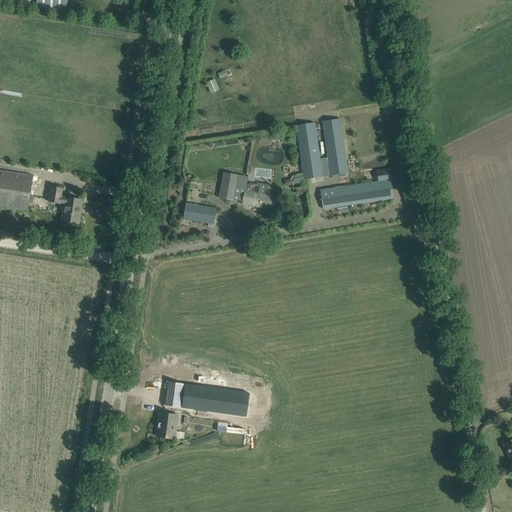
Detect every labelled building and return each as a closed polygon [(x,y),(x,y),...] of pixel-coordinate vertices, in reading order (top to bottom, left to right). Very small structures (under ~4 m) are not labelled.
[(36,0),(37,7),(67,8),(68,2),(79,3),(79,0),(36,0)] [(215,80),(206,83),(211,94),(219,90),(215,80)] [(348,173),(342,136),(340,120),(322,123),(330,176),(348,173)] [(296,126),(297,136),(304,180),(322,177),(314,124),(296,126)] [(394,199),(393,191),(389,169),(376,171),(378,182),(320,190),(323,209),(394,199)] [(0,170),(0,207),(27,212),(33,176),(0,170)] [(234,195),(239,196),(240,188),(243,188),(244,188),(246,178),(224,174),(220,198),(233,200),(234,195)] [(62,221),(69,222),(79,224),(83,200),(61,197),(62,189),(51,187),(49,202),(65,205),(62,221)] [(259,191),(244,188),(240,188),(239,196),(244,197),(243,205),(275,210),(277,196),(259,194),(259,191)] [(183,219),(213,225),(216,209),(186,203),(183,219)] [(176,405),(228,413),(230,395),(178,388),(176,405)] [(156,436),(166,438),(175,439),(178,416),(159,413),(156,436)] [(511,460),(511,437),(502,443),(511,461),(511,460)]
